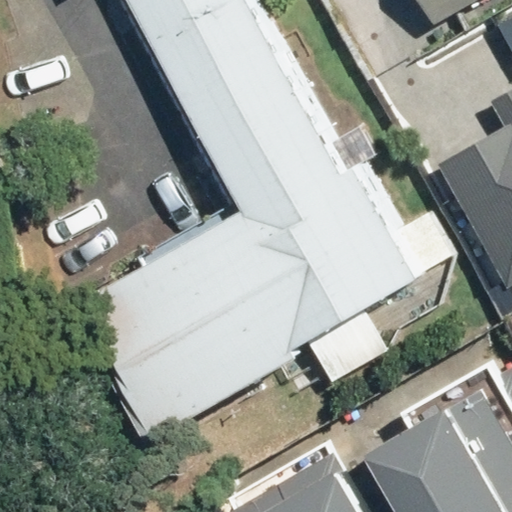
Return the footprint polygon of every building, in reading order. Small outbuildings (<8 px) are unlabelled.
[(432,275),(366,156),(354,163),(263,0),(140,0),(253,203),(91,292),(163,423),(432,275)] [(476,0),(429,0),(441,20),(476,0)] [(511,89),(502,95),(511,112),(511,120),(442,161),(511,281),(511,280),(511,89)] [(511,511),(511,409),(494,377),(385,438),(426,511),(511,511)] [(255,511),(385,511),(354,457),(255,511)] [(247,511),(228,479),(166,511),(247,511)]
